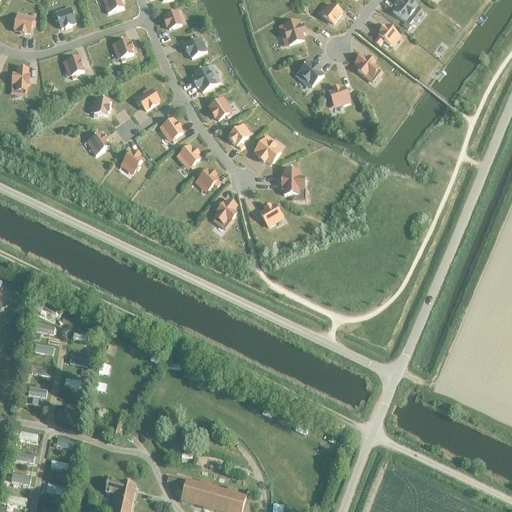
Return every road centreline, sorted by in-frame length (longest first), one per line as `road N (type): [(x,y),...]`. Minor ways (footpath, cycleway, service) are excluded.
road 1 (unclassified): [(394,377),(0,188)]
road 2 (track): [(369,436),(0,253)]
road 3 (unclassified): [(394,377),(511,103)]
road 4 (unclassified): [(511,502),(369,436)]
